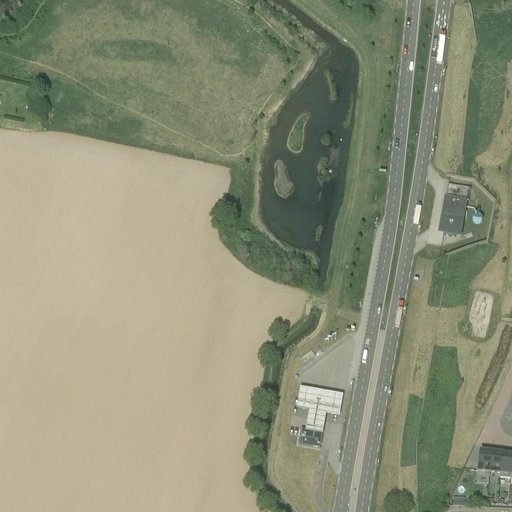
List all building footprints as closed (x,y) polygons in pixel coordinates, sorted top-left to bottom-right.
[(463,211),(464,211),(466,199),(446,195),(444,207),(445,208),(441,230),(444,231),(443,236),(455,238),(456,233),(459,233),(463,211)] [(298,388),(295,408),(307,410),(326,413),(338,415),(341,395),(298,388)] [(326,413),(307,410),(303,430),(323,433),(326,413)] [(320,449),(323,433),(303,430),(301,429),(298,445),(320,449)] [(490,473),(489,473),(491,454),(480,453),(477,476),(489,478),(490,473)] [(502,456),(502,455),(491,454),(489,473),(490,473),(500,474),(502,456)] [(502,456),(500,474),(499,479),(510,480),(511,463),(511,457),(502,456)]
